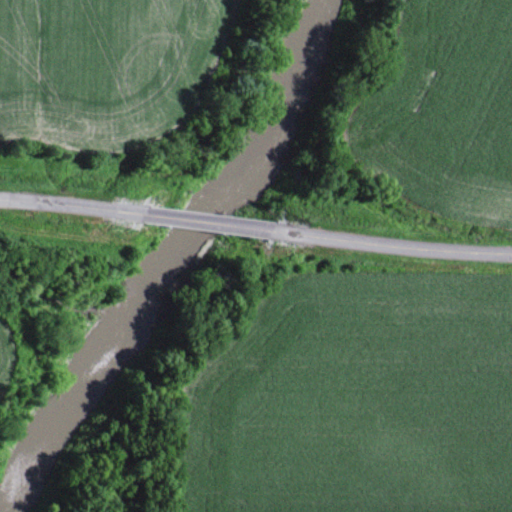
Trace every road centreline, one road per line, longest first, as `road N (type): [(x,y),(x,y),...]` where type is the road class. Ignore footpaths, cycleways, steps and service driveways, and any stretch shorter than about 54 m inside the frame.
road 1 (tertiary): [(511,255),(271,229)]
road 2 (tertiary): [(271,229),(126,210)]
road 3 (tertiary): [(126,210),(0,209)]
